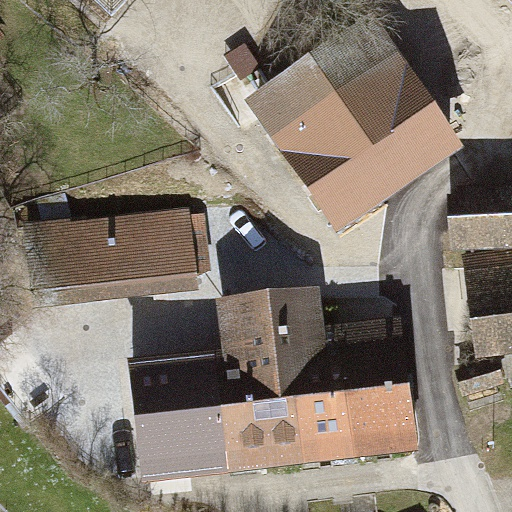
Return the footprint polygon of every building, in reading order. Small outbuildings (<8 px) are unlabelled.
[(376,17),(250,100),(326,216),(453,133),(376,17)] [(511,192),(459,194),(460,256),(511,254),(511,192)] [(200,215),(22,229),(26,292),(205,278),(200,215)] [(511,258),(457,266),(470,362),(511,356),(511,258)] [(218,357),(124,365),(136,492),(412,468),(399,324),(321,331),(318,296),(213,306),(218,357)] [(450,379),(459,407),(500,395),(491,366),(450,379)]
